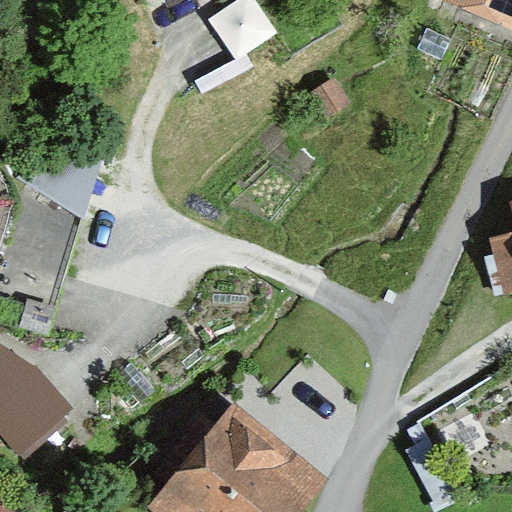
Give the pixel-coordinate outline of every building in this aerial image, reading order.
[(511,0),(479,0),(511,13),(511,0)] [(320,106),(334,128),(360,112),(346,90),(320,106)] [(16,172),(22,176),(75,210),(94,145),(62,131),(16,172)] [(75,210),(22,176),(0,249),(0,317),(39,329),(75,210)] [(511,286),(511,233),(489,239),(502,289),(511,286)] [(62,413),(29,375),(0,356),(0,432),(17,452),(62,413)] [(151,480),(191,511),(280,511),(298,490),(201,415),(151,480)]
